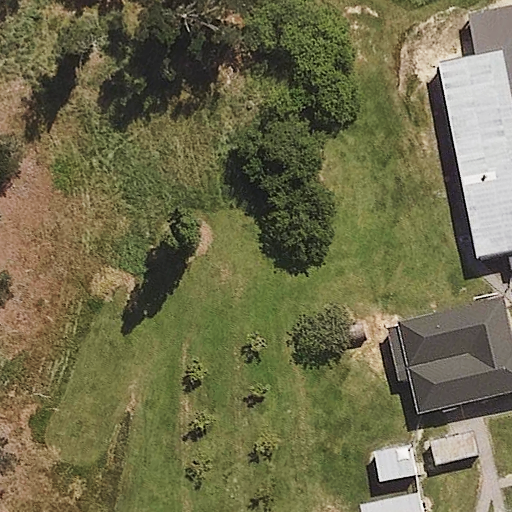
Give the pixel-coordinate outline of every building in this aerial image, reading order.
[(483,256),(511,249),(511,2),(469,11),(478,51),(443,60),(483,256)] [(511,285),(395,316),(424,425),(511,401),(511,285)] [(477,423),(432,435),(440,465),(485,454),(477,423)] [(415,441),(375,445),(379,480),(418,476),(415,441)] [(424,511),(421,494),(359,504),(359,511),(424,511)]
